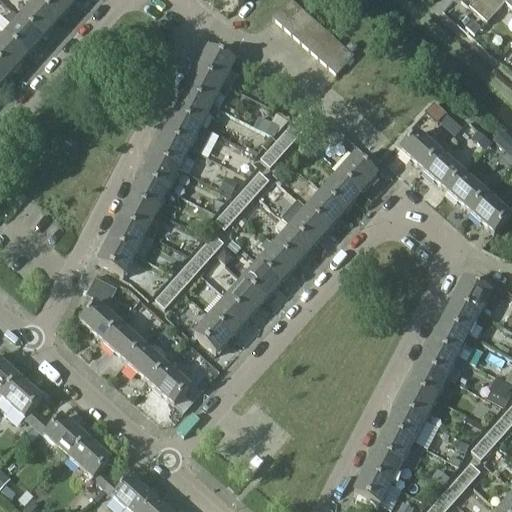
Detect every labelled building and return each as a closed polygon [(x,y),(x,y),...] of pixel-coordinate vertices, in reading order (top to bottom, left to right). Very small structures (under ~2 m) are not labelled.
[(69,0),(39,0),(37,3),(58,22),(74,4),(69,0)] [(244,0),(228,0),(237,8),(244,0)] [(478,0),(477,0),(469,9),(487,25),(495,15),(478,0)] [(497,0),(478,0),(495,15),(504,6),(497,0)] [(511,0),(497,0),(504,6),(505,5),(511,11),(511,0)] [(272,20),(281,28),(298,9),(289,1),(272,20)] [(37,3),(21,21),(42,40),(58,22),(37,3)] [(290,37),(307,17),(298,9),(281,28),(290,37)] [(5,24),(12,30),(5,39),(26,58),(42,40),(21,21),(20,22),(13,16),(5,24)] [(299,45),(316,25),(307,17),(290,37),(299,45)] [(308,53),(326,33),(316,25),(299,45),(308,53)] [(335,41),(326,33),(308,53),(317,61),(335,41)] [(26,58),(5,39),(4,39),(0,36),(0,66),(10,76),(26,58)] [(326,69),(344,50),(335,41),(317,61),(326,69)] [(336,77),(353,58),(344,50),(326,69),(336,77)] [(233,64),(208,52),(196,74),(221,86),(228,73),(239,78),(243,70),(246,65),(235,60),(233,64)] [(0,66),(0,87),(10,76),(0,66)] [(222,87),(196,74),(185,95),(211,108),(217,96),(225,101),(230,91),(222,87)] [(211,108),(185,95),(174,116),(200,130),(207,118),(213,122),(219,112),(211,108)] [(314,122),(304,114),(260,163),(269,172),(314,122)] [(200,130),(174,116),(164,138),(190,151),(189,151),(198,156),(209,135),(200,131),(200,130)] [(258,117),(253,128),(275,137),(280,126),(258,117)] [(483,152),(490,145),(477,134),(471,141),(483,152)] [(399,153),(423,174),(439,156),(415,135),(399,153)] [(190,151),(164,138),(153,159),(179,172),(189,151),(190,151)] [(462,177),(451,167),(458,160),(445,149),(439,156),(423,174),(446,195),(462,177)] [(355,158),(353,161),(339,177),(360,196),(377,178),(355,158)] [(179,172),(153,159),(142,180),(168,194),(179,172)] [(220,189),(232,195),(241,178),(229,171),(220,189)] [(224,234),(268,185),(258,176),(214,226),(224,234)] [(339,177),(323,195),(344,214),(360,196),(339,177)] [(462,177),(446,195),(469,216),(485,198),(462,177)] [(168,194),(142,180),(131,202),(157,215),(168,194)] [(323,195),(307,213),(328,232),(344,214),(323,195)] [(509,219),(499,209),(485,198),(469,216),(493,237),(509,219)] [(157,215),(131,202),(120,223),(146,236),(157,215)] [(307,213),(291,231),(312,250),(328,232),(307,213)] [(146,236),(120,223),(109,244),(135,258),(146,236)] [(278,234),(284,238),(275,249),(296,268),(312,250),(291,231),(290,231),(285,226),(278,234)] [(163,313),(223,247),(213,239),(154,304),(163,313)] [(130,268),(135,258),(109,244),(98,266),(124,280),(130,268)] [(275,249),(259,266),(280,286),(296,268),(275,249)] [(259,266),(243,284),(264,304),(280,286),(259,266)] [(500,299),(465,281),(453,303),(479,316),(485,305),(495,310),(500,299)] [(243,284),(227,302),(248,321),(264,304),(243,284)] [(227,302),(222,298),(214,306),(219,311),(211,320),(232,339),(248,321),(227,302)] [(488,321),(479,316),(453,303),(442,324),(468,338),(474,327),(483,332),(488,321)] [(80,324),(104,346),(119,328),(95,307),(80,324)] [(232,339),(211,320),(209,322),(201,315),(187,332),(194,339),(216,358),(232,339)] [(119,328),(104,346),(127,367),(143,349),(124,333),(130,326),(124,321),(119,328)] [(478,343),(468,338),(442,324),(431,346),(457,359),(463,348),(468,351),(472,353),(478,343)] [(467,364),(457,359),(431,346),(420,367),(446,380),(452,368),(463,373),(467,364)] [(143,349),(127,367),(150,387),(166,370),(143,349)] [(0,366),(0,398),(16,381),(0,366)] [(455,385),(446,380),(420,367),(409,389),(435,402),(442,388),(451,393),(455,385)] [(166,370),(150,387),(174,409),(190,392),(166,370)] [(502,408),(511,391),(511,387),(497,378),(485,397),(502,408)] [(41,403),(16,381),(0,398),(0,399),(34,430),(41,422),(32,414),(41,403)] [(435,402),(409,389),(398,410),(424,423),(435,402)] [(480,464),(511,427),(511,408),(470,455),(480,464)] [(419,433),(422,426),(424,423),(398,410),(387,431),(413,444),(419,433)] [(60,420),(50,431),(41,422),(34,430),(44,438),(68,460),(85,442),(60,420)] [(418,448),(412,445),(413,444),(387,431),(376,453),(402,466),(406,468),(416,473),(422,461),(414,457),(418,448)] [(110,464),(85,442),(68,460),(102,491),(109,483),(100,475),(110,464)] [(402,466),(376,453),(365,474),(391,487),(397,476),(401,478),(406,469),(401,466),(402,466)] [(447,511),(479,476),(469,468),(430,511),(447,511)] [(0,473),(0,493),(9,483),(0,473)] [(391,487),(365,474),(354,496),(379,509),(391,487)] [(129,481),(119,492),(109,483),(102,491),(109,497),(112,500),(125,511),(145,511),(153,503),(129,481)] [(18,503),(19,504),(23,507),(24,508),(32,499),(26,493),(18,503)] [(511,511),(511,498),(499,511),(511,511)] [(163,511),(153,503),(145,511),(163,511)]
